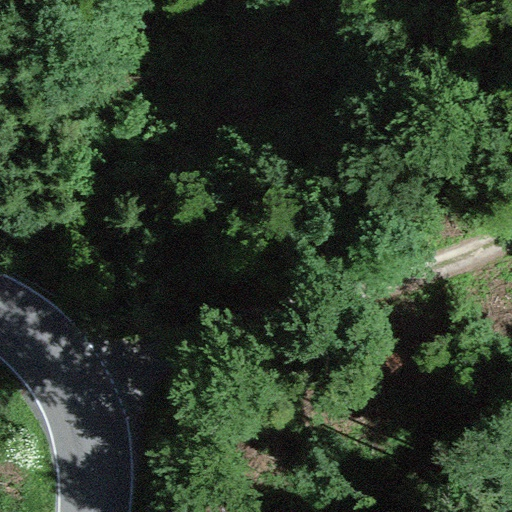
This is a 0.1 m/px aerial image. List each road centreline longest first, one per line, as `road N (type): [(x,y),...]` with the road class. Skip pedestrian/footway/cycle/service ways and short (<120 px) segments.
road 1 (track): [(75,381),(292,299),(492,253),(511,240)]
road 2 (secondary): [(0,306),(43,340),(75,381),(96,456),(97,511)]
